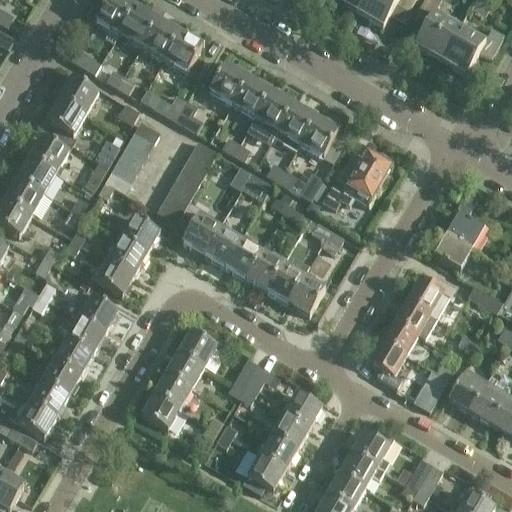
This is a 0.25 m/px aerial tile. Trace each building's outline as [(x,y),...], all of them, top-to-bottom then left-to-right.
[(85,20),(96,26),(95,28),(118,42),(135,13),(111,0),(103,15),(92,8),(85,20)] [(356,18),(366,0),(332,0),(331,4),(356,18)] [(366,0),(356,18),(383,33),(395,11),(408,18),(417,0),(366,0)] [(440,66),(459,32),(434,18),(441,6),(431,0),(426,0),(414,22),(427,29),(414,52),(440,66)] [(135,13),(118,42),(141,55),(157,27),(135,13)] [(0,15),(0,30),(7,35),(14,23),(0,15)] [(157,27),(141,55),(163,68),(180,40),(157,27)] [(459,32),(440,66),(466,81),(479,59),(491,65),(504,42),(491,34),(484,46),(459,32)] [(180,40),(163,68),(186,81),(202,53),(180,40)] [(77,57),(71,68),(95,81),(101,71),(77,57)] [(231,113),(248,85),(224,71),(208,99),(231,113)] [(105,89),(117,96),(124,84),(112,77),(105,89)] [(124,84),(117,96),(128,102),(135,90),(124,84)] [(59,106),(86,122),(99,100),(71,85),(59,106)] [(248,85),(231,113),(253,126),(254,126),(270,98),(248,85)] [(273,146),(274,144),(276,139),(293,111),(270,98),(254,126),(250,133),(273,146)] [(160,104),(154,116),(175,129),(187,108),(176,102),(171,111),(160,104)] [(86,122),(59,106),(46,128),(74,143),(86,122)] [(187,108),(175,129),(196,141),(203,129),(192,123),(197,114),(187,108)] [(125,111),(117,124),(132,132),(139,119),(125,111)] [(299,152),(303,145),(316,124),(293,111),(277,140),(276,139),(274,144),(296,157),(299,152)] [(316,124),(303,145),(299,152),(322,166),(338,137),(316,124)] [(134,139),(154,151),(159,140),(140,129),(134,139)] [(154,151),(134,139),(128,149),(148,161),(154,151)] [(29,165),(56,181),(69,159),(42,143),(29,165)] [(228,144),(221,156),(232,163),(239,151),(228,144)] [(108,173),(120,154),(106,146),(95,165),(99,168),(108,173)] [(191,158),(211,170),(217,159),(197,148),(191,158)] [(148,161),(128,149),(122,159),(142,170),(148,161)] [(239,151),(232,163),(243,169),(250,157),(239,151)] [(185,169),(205,180),(211,170),(191,158),(185,169)] [(142,170),(122,159),(116,169),(136,180),(142,170)] [(337,186),(323,210),(336,217),(340,209),(350,214),(355,205),(367,212),(389,174),(387,173),(385,169),(382,167),(381,167),(376,167),(367,161),(349,193),(337,186)] [(56,181),(29,165),(17,185),(44,201),(56,181)] [(94,198),(101,185),(108,173),(99,168),(92,180),(85,193),(94,198)] [(136,180),(116,169),(110,179),(130,191),(136,180)] [(179,179),(199,191),(205,180),(185,169),(179,179)] [(273,171),(266,183),(277,189),(284,177),(273,171)] [(305,175),(299,185),(295,183),(284,177),(277,189),(288,196),(289,195),(299,201),(313,180),(305,175)] [(114,195),(124,201),(130,191),(110,179),(105,189),(114,195)] [(174,188),(194,200),(199,191),(179,179),(174,188)] [(265,187),(251,179),(250,180),(246,187),(241,195),(255,203),(265,187)] [(313,180),(299,201),(310,208),(324,187),(313,180)] [(44,201),(17,185),(5,207),(32,223),(44,201)] [(168,199),(188,211),(194,200),(174,188),(168,199)] [(107,207),(114,195),(105,189),(98,202),(107,207)] [(188,211),(168,199),(162,209),(182,221),(188,211)] [(274,204),(269,212),(283,221),(288,212),(292,204),(283,199),(279,206),(274,204)] [(70,216),(80,222),(87,210),(77,204),(70,216)] [(32,223),(5,207),(0,214),(0,232),(20,244),(32,223)] [(472,213),(461,207),(457,214),(468,221),(472,213)] [(310,208),(306,216),(313,220),(316,215),(316,211),(310,208)] [(162,209),(156,219),(176,231),(182,221),(162,209)] [(288,212),(283,221),(297,228),(302,220),(288,212)] [(73,235),(73,234),(80,222),(70,216),(63,229),(73,235)] [(445,241),(471,257),(484,235),(458,220),(445,241)] [(204,261),(220,234),(197,221),(181,248),(204,261)] [(119,245),(146,261),(159,239),(131,223),(119,245)] [(304,233),(311,237),(325,246),(331,237),(317,228),(309,224),(304,233)] [(78,232),(76,236),(71,245),(81,251),(88,238),(78,232)] [(224,273),(240,245),(220,234),(204,261),(224,273)] [(331,237),(325,246),(321,253),(334,261),(344,245),(331,237)] [(471,257),(445,241),(433,262),(459,277),(471,257)] [(41,266),(51,271),(59,259),(58,258),(64,248),(56,243),(50,254),(49,253),(41,266)] [(81,251),(71,245),(64,257),(74,263),(81,251)] [(146,261),(119,245),(107,266),(134,282),(146,261)] [(246,285),(262,258),(240,245),(224,273),(246,285)] [(0,269),(8,256),(0,250),(0,269)] [(266,297),(283,270),(262,258),(246,285),(266,297)] [(511,260),(508,268),(503,276),(511,280),(511,260)] [(51,271),(41,266),(34,279),(44,284),(51,271)] [(134,282),(107,266),(94,287),(122,303),(134,282)] [(288,310),(303,283),(304,282),(283,270),(266,297),(288,310)] [(511,290),(511,280),(503,276),(499,283),(507,287),(511,290)] [(304,282),(303,283),(288,310),(309,322),(325,295),(304,282)] [(406,308),(436,325),(454,295),(439,286),(433,295),(419,287),(406,308)] [(38,302),(47,308),(55,294),(46,289),(38,302)] [(24,293),(17,305),(28,311),(32,313),(33,311),(38,302),(24,293)] [(473,293),(467,304),(496,320),(502,309),(473,293)] [(31,315),(41,320),(47,308),(38,302),(33,311),(32,313),(31,315)] [(77,325),(104,341),(117,319),(90,303),(77,325)] [(436,325),(406,308),(394,328),(419,342),(424,346),(436,325)] [(6,328),(15,333),(22,321),(12,316),(6,328)] [(92,362),(104,341),(77,325),(69,338),(62,333),(57,342),(65,346),(92,362)] [(419,342),(394,328),(382,349),(406,363),(419,342)] [(14,344),(23,349),(31,336),(21,331),(14,344)] [(507,352),(511,343),(511,337),(504,333),(497,346),(507,352)] [(229,351),(202,336),(198,343),(191,338),(179,359),(205,374),(216,354),(224,359),(229,351)] [(457,352),(469,359),(475,347),(463,340),(457,352)] [(7,356),(16,362),(23,349),(14,344),(7,356)] [(53,366),(80,382),(92,362),(65,346),(53,366)] [(406,363),(382,349),(370,369),(380,376),(376,383),(396,395),(401,388),(394,384),(406,363)] [(205,374),(179,359),(166,380),(192,395),(205,374)] [(80,382),(53,366),(40,387),(68,404),(80,382)] [(243,397),(257,372),(247,366),(233,391),(243,397)] [(436,381),(448,388),(454,377),(442,370),(436,381)] [(257,372),(243,397),(254,403),(269,379),(257,372)] [(466,375),(448,406),(469,418),(487,387),(466,375)] [(192,395),(166,380),(154,401),(180,416),(192,395)] [(68,404),(40,387),(28,408),(56,425),(68,404)] [(487,387),(469,418),(490,431),(508,400),(487,387)] [(228,399),(237,404),(239,405),(243,397),(233,391),(228,399)] [(421,395),(413,409),(429,419),(437,404),(421,395)] [(239,405),(249,412),(254,403),(243,397),(239,405)] [(275,415),(283,420),(303,432),(309,436),(322,414),(295,399),(288,411),(280,406),(275,415)] [(511,401),(508,400),(490,431),(511,443),(511,440),(511,401)] [(180,416),(154,401),(141,423),(168,438),(180,416)] [(16,429),(44,445),(56,425),(28,408),(16,429)] [(309,436),(303,432),(283,420),(270,441),(297,457),(309,436)] [(207,432),(217,438),(223,429),(212,423),(207,432)] [(221,440),(231,446),(237,437),(226,431),(221,440)] [(217,438),(207,432),(202,441),(212,447),(217,438)] [(12,434),(7,443),(19,450),(25,441),(12,433),(12,434)] [(390,454),(394,447),(376,436),(375,437),(372,443),(363,438),(351,460),(377,475),(384,479),(389,471),(382,467),(390,454)] [(226,455),(231,446),(221,440),(216,449),(224,454),(226,455)] [(25,441),(19,450),(20,451),(32,457),(36,450),(37,448),(26,441),(25,441)] [(297,457),(270,441),(258,462),(285,477),(297,457)] [(339,481),(365,496),(372,484),(379,488),(384,479),(377,475),(351,460),(339,481)] [(285,477),(258,462),(246,483),(247,484),(265,495),(272,499),(285,477)] [(417,498),(431,473),(420,466),(406,492),(417,498)] [(417,498),(427,504),(442,479),(431,473),(417,498)] [(4,478),(0,485),(0,511),(12,511),(25,491),(4,478)] [(327,502),(344,511),(355,511),(365,496),(339,481),(327,502)] [(247,484),(242,491),(261,502),(265,495),(247,484)] [(412,506),(417,498),(406,492),(401,500),(412,506)] [(452,511),(451,511),(490,511),(486,510),(490,503),(472,493),(461,511),(460,511),(457,510),(452,511)] [(427,504),(417,498),(412,506),(422,511),(427,504)] [(344,511),(327,502),(320,511),(344,511)]
